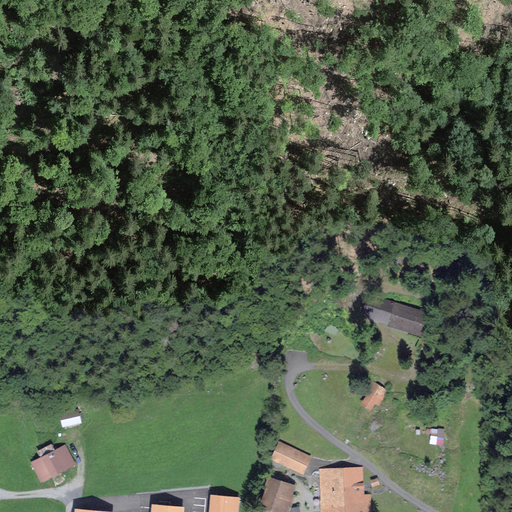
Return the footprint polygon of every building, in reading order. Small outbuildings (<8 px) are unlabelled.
[(394,303),(387,325),(424,336),(431,314),(394,303)] [(388,322),(390,312),(366,307),(364,317),(388,322)] [(370,407),(374,401),(378,404),(386,392),(375,385),(363,403),(370,407)] [(63,425),(79,422),(77,411),(61,414),(63,425)] [(434,427),(430,442),(443,445),(447,430),(434,427)] [(302,472),(309,458),(280,444),(273,458),(302,472)] [(37,463),(45,478),(69,464),(61,449),(37,463)] [(364,507),(364,498),(363,498),(361,468),(320,470),(322,509),(332,509),(332,511),(357,511),(357,508),(364,507)] [(271,480),(262,505),(282,511),(283,511),(292,487),(271,480)]
